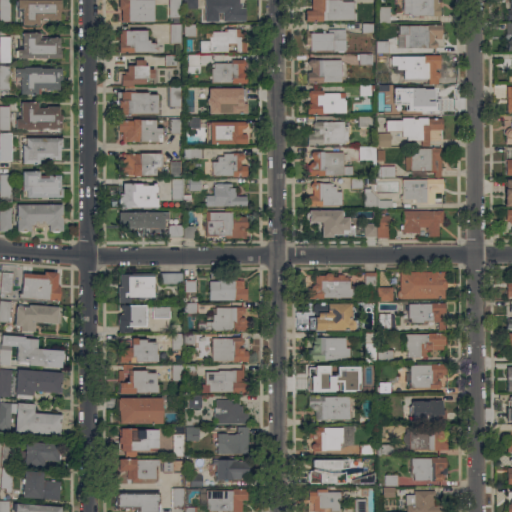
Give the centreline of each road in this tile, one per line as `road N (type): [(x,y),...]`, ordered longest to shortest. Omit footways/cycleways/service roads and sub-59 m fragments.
road 1 (residential): [(511,254),(89,257),(0,250)]
road 2 (residential): [(89,257),(89,0)]
road 3 (residential): [(277,256),(275,0)]
road 4 (residential): [(478,255),(478,511)]
road 5 (residential): [(478,255),(476,0)]
road 6 (residential): [(277,256),(278,511)]
road 7 (residential): [(89,257),(89,511)]
